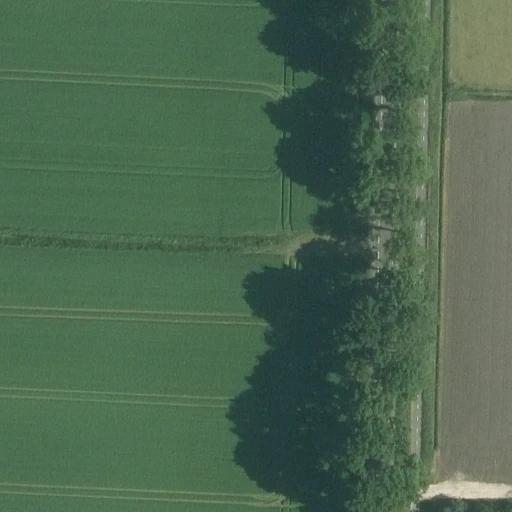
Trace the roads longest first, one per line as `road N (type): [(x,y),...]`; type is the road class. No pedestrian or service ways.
road 1 (tertiary): [(379,511),(390,0)]
road 2 (track): [(0,236),(385,250)]
